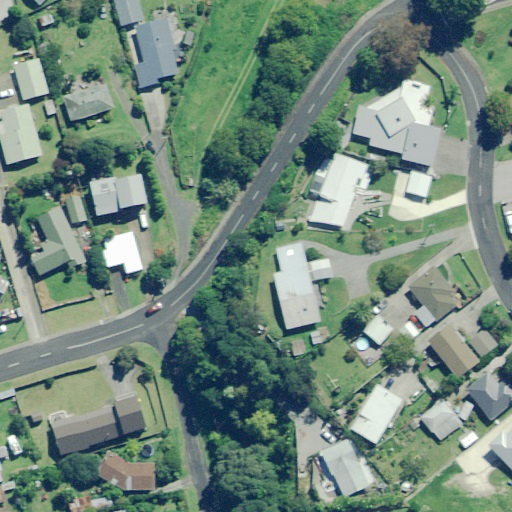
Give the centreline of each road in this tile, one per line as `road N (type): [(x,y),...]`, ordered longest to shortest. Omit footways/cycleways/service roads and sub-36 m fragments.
road 1 (residential): [(405,20),(361,36),(195,278),(161,310)]
road 2 (residential): [(511,291),(482,214),(479,122),(467,79),(439,42),(405,20)]
road 3 (residential): [(209,511),(161,310)]
road 4 (residential): [(161,310),(0,366)]
